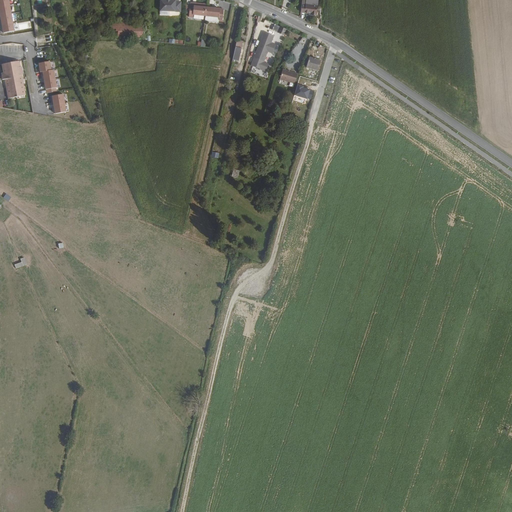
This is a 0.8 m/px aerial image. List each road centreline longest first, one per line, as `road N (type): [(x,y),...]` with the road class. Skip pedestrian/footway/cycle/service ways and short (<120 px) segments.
road 1 (track): [(179,511),(212,361),(239,289),(274,259),(339,44)]
road 2 (tertiary): [(511,163),(338,43),(244,0)]
